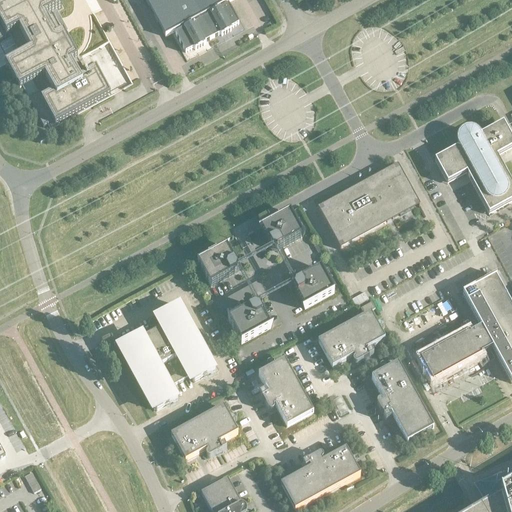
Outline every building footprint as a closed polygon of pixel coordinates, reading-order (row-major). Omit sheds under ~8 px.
[(61,8),(56,0),(0,0),(0,41),(10,36),(13,41),(12,42),(12,43),(11,43),(12,44),(12,45),(13,45),(13,46),(14,46),(15,46),(21,57),(5,66),(19,93),(35,84),(40,93),(29,100),(28,99),(27,100),(43,128),(44,128),(52,123),(55,128),(110,98),(96,71),(86,76),(63,34),(63,35),(61,31),(62,31),(62,30),(62,29),(62,28),(61,28),(61,27),(60,27),(59,27),(51,13),(61,8)] [(144,0),(165,38),(176,32),(177,34),(175,35),(186,54),(194,49),(195,51),(205,46),(204,44),(220,35),(221,37),(231,32),(230,30),(239,25),(228,6),(227,7),(226,5),(234,0),(144,0)] [(448,183),(465,174),(489,217),(511,203),(511,186),(496,157),(511,148),(511,144),(502,128),(479,140),(478,139),(477,138),(476,137),(476,136),(475,136),(473,135),(472,135),(471,134),(469,134),(467,134),(466,135),(465,135),(463,136),(463,137),(462,137),(461,138),(460,139),(460,140),(460,141),(459,142),(459,144),(459,146),(459,147),(459,148),(460,149),(461,150),(437,163),(448,183)] [(420,208),(397,167),(396,167),(398,170),(392,173),(391,171),(379,178),(380,180),(373,183),(374,186),(369,189),(367,186),(320,212),(319,210),(318,210),(340,251),(341,251),(340,248),(387,222),(385,219),(391,216),(392,219),(399,215),(400,217),(412,210),(412,209),(417,205),(419,208),(420,208)] [(290,214),(261,230),(272,250),(277,252),(303,237),(290,214)] [(238,269),(226,249),(197,265),(210,288),(236,274),(238,269)] [(334,295),(321,271),(295,285),(294,290),(305,311),(334,295)] [(470,336),(469,335),(421,361),(433,384),(482,358),(481,357),(493,351),(511,384),(511,306),(496,278),(496,276),(465,293),(465,294),(463,296),(481,330),(470,336)] [(375,310),(371,304),(360,310),(364,316),(375,310)] [(259,309),(254,307),(228,322),(241,345),(270,329),(259,309)] [(194,384),(216,371),(181,308),(159,320),(164,329),(146,340),(144,337),(144,338),(142,340),(141,341),(139,343),(138,346),(138,347),(138,349),(138,350),(138,353),(139,355),(140,357),(135,360),(137,364),(138,363),(138,364),(132,367),(156,412),(179,400),(172,388),(191,377),(194,384)] [(370,316),(319,344),(333,370),(353,359),(354,361),(354,362),(353,362),(353,363),(353,364),(353,365),(354,366),(355,366),(356,367),(357,366),(373,358),(371,353),(367,355),(366,352),(385,342),(379,331),(381,330),(382,329),(383,329),(384,328),(384,327),(384,326),(383,325),(382,324),(381,324),(380,324),(378,325),(379,325),(376,327),(370,316)] [(276,408),(287,428),(313,414),(285,363),(274,369),(273,366),(272,365),(271,364),(270,364),(269,364),(268,364),(267,365),(267,366),(267,367),(267,368),(268,369),(269,371),(258,377),(269,396),(266,398),(264,394),(260,397),(268,412),(269,413),(270,413),(270,414),(271,414),(272,414),(273,413),(274,412),(274,411),(274,410),(274,409),(276,408)] [(407,444),(433,430),(398,365),(387,371),(386,369),(385,368),(385,367),(384,367),(383,366),(382,366),(381,367),(380,368),(380,369),(380,370),(380,371),(381,372),(382,374),(372,380),(384,403),(382,404),(382,403),(381,403),(380,403),(379,403),(378,403),(377,404),(377,405),(377,406),(377,407),(386,423),(390,420),(388,417),(391,415),(407,444)] [(224,409),(172,437),(186,464),(207,453),(208,454),(207,455),(206,456),(206,457),(206,458),(207,459),(208,460),(209,460),(210,460),(226,451),(224,447),(220,449),(219,446),(238,435),(232,425),(234,423),(234,424),(236,423),(236,422),(237,422),(237,421),(237,420),(237,419),(236,418),(235,418),(234,418),(233,418),(232,419),(229,420),(224,409)] [(310,471),(282,486),(295,511),(297,511),(360,477),(354,467),(357,465),(357,466),(358,465),(359,464),(359,463),(359,462),(359,461),(358,460),(357,460),(356,460),(355,460),(354,461),(352,462),(346,451),(323,464),(322,462),(323,461),(323,460),(323,459),(323,458),(322,457),(321,457),(320,456),(319,457),(303,465),(305,470),(309,468),(310,471)] [(25,479),(34,495),(41,491),(33,475),(25,479)] [(511,511),(511,487),(507,479),(503,481),(502,481),(502,480),(501,480),(500,481),(499,481),(499,482),(499,483),(496,486),(501,494),(500,494),(501,497),(476,511),(511,511)] [(246,511),(246,510),(245,509),(244,508),(243,508),(243,507),(242,507),(227,481),(201,495),(210,511),(246,511)]
